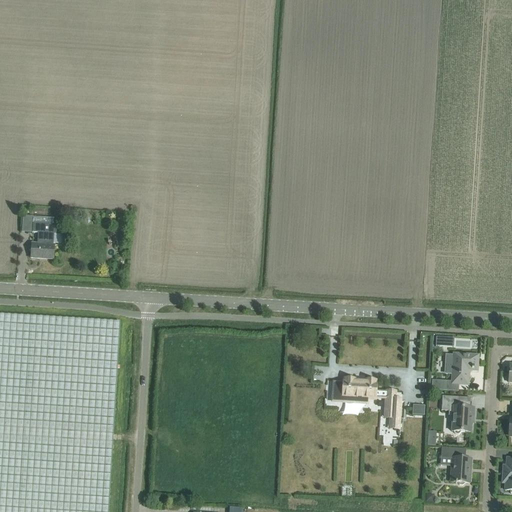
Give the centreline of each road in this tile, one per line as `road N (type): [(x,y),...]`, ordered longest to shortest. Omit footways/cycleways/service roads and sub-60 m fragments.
road 1 (unclassified): [(511,320),(147,299)]
road 2 (unclassified): [(135,511),(147,299)]
road 3 (residential): [(511,510),(486,508),(492,368),(498,354),(511,351)]
road 4 (unclassified): [(147,299),(0,290)]
